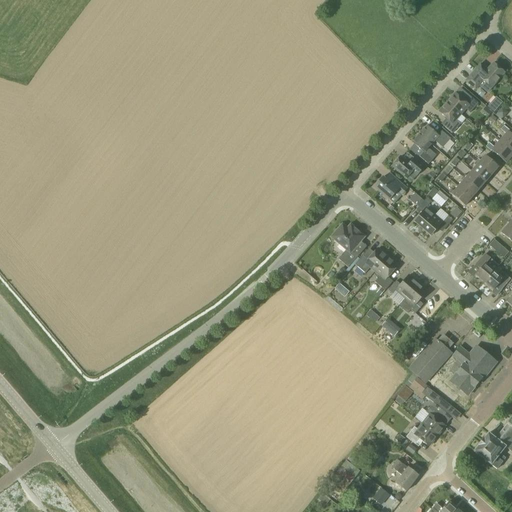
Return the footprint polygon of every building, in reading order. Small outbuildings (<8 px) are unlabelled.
[(504,73),(493,63),(484,74),(477,68),(465,82),(475,91),(479,87),(487,93),(504,73)] [(447,103),(461,115),(465,109),(470,113),(478,104),(467,94),(462,100),(455,94),(447,103)] [(493,113),(502,103),(495,97),(487,107),(493,113)] [(461,115),(447,103),(439,112),(447,119),(441,126),(452,135),(460,125),(455,121),(461,115)] [(496,115),(501,119),(506,113),(501,109),(496,115)] [(427,126),(420,134),(431,145),(434,141),(442,148),(451,139),(442,132),(438,136),(427,126)] [(500,141),(511,151),(511,134),(509,131),(504,126),(501,130),(505,134),(500,141)] [(431,145),(420,134),(413,143),(424,153),(419,158),(428,165),(436,155),(428,148),(431,145)] [(511,156),(511,151),(500,141),(494,147),(489,143),(487,146),(506,163),(511,156)] [(464,149),(468,152),(473,146),(469,143),(464,149)] [(466,153),(463,150),(457,157),(461,160),(466,154),(466,153)] [(476,162),(492,175),(498,167),(485,156),(481,161),(479,159),(476,162)] [(415,160),(410,165),(400,157),(392,166),(406,179),(411,173),(416,178),(424,168),(415,160)] [(451,164),(455,167),(460,161),(456,158),(451,164)] [(485,183),(492,175),(476,162),(474,164),(476,166),(472,171),(485,183)] [(453,169),(450,166),(444,172),(448,175),(453,169)] [(478,191),(485,183),(472,171),(467,177),(465,175),(463,177),(478,191)] [(431,180),(435,175),(432,172),(427,177),(431,180)] [(442,175),(437,181),(441,184),(446,178),(442,175)] [(392,186),(383,177),(374,187),(389,200),(398,191),(402,195),(407,189),(397,180),(392,186)] [(462,182),(458,187),(472,198),(478,191),(463,177),(460,181),(462,182)] [(465,206),(472,198),(458,187),(454,192),(451,190),(449,193),(465,206)] [(433,188),(428,194),(433,198),(438,192),(433,188)] [(410,200),(416,205),(422,199),(416,194),(410,200)] [(414,222),(422,229),(435,215),(426,208),(431,202),(427,198),(417,210),(421,214),(414,222)] [(455,219),(458,216),(461,212),(457,208),(456,208),(450,214),(455,219)] [(435,215),(422,229),(431,236),(438,228),(443,232),(453,221),(448,216),(443,222),(435,215)] [(511,225),(509,223),(501,233),(511,242),(511,225)] [(347,229),(342,225),(332,237),(347,250),(339,259),(349,268),(359,256),(353,251),(365,237),(351,225),(347,229)] [(490,246),(504,258),(509,252),(495,240),(490,246)] [(375,272),(388,257),(378,248),(368,260),(363,256),(355,265),(365,273),(370,268),(375,272)] [(485,283),(494,272),(499,266),(485,254),(475,265),(481,270),(476,275),(485,283)] [(388,257),(375,272),(380,276),(375,282),(382,288),(385,291),(393,282),(388,277),(398,265),(388,257)] [(342,280),(348,273),(342,268),(337,275),(342,280)] [(494,272),(485,283),(493,290),(498,285),(503,289),(511,279),(502,271),(498,275),(494,272)] [(405,298),(418,283),(409,275),(401,285),(396,281),(388,290),(393,294),(396,291),(405,298)] [(418,283),(405,298),(414,306),(411,310),(415,314),(423,305),(419,301),(427,291),(418,283)] [(339,293),(343,288),(339,284),(334,290),(339,293)] [(370,310),(367,314),(371,318),(375,314),(370,310)] [(392,323),(387,319),(382,326),(386,329),(392,323)] [(396,326),(390,333),(394,336),(400,330),(396,326)] [(426,384),(427,382),(438,370),(453,354),(435,338),(408,369),(413,374),(415,375),(426,384)] [(471,356),(460,347),(453,356),(458,360),(449,371),(455,375),(450,382),(468,396),(475,387),(481,379),(495,361),(478,347),(471,356)] [(417,378),(412,383),(421,391),(426,386),(417,378)] [(439,396),(434,402),(445,411),(450,405),(439,396)] [(398,397),(395,401),(401,406),(404,402),(398,397)] [(430,415),(422,425),(437,436),(445,426),(436,419),(440,414),(431,406),(426,412),(430,415)] [(511,418),(511,419),(495,439),(488,434),(474,452),(497,470),(505,458),(500,454),(505,447),(511,452),(511,418)] [(429,447),(437,436),(422,425),(418,430),(414,427),(406,437),(415,445),(420,439),(429,447)] [(400,435),(395,440),(400,444),(405,439),(400,435)] [(413,455),(417,449),(410,444),(406,450),(413,455)] [(365,462),(352,453),(347,459),(359,469),(365,462)] [(346,460),(342,466),(346,469),(335,484),(344,491),(360,471),(346,460)] [(418,476),(408,468),(397,460),(391,468),(398,472),(402,475),(396,483),(406,492),(418,476)] [(373,498),(382,505),(390,495),(381,488),(373,498)] [(326,505),(330,500),(322,494),(318,500),(326,505)] [(456,511),(458,510),(449,502),(443,509),(437,504),(429,511),(456,511)]
